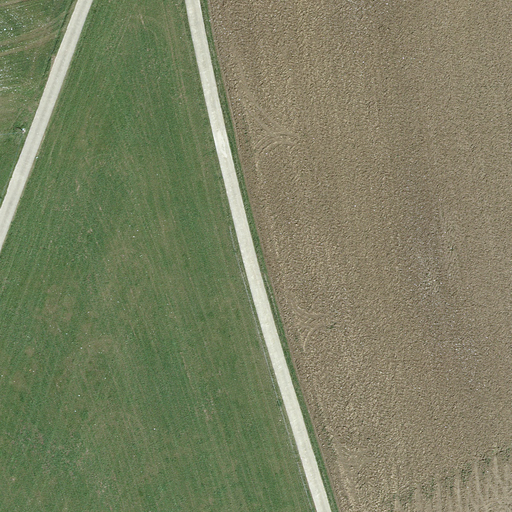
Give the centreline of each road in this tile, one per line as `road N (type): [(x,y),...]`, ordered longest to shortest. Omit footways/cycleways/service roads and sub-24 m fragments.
road 1 (track): [(325,511),(215,126),(190,0)]
road 2 (track): [(0,222),(86,0)]
